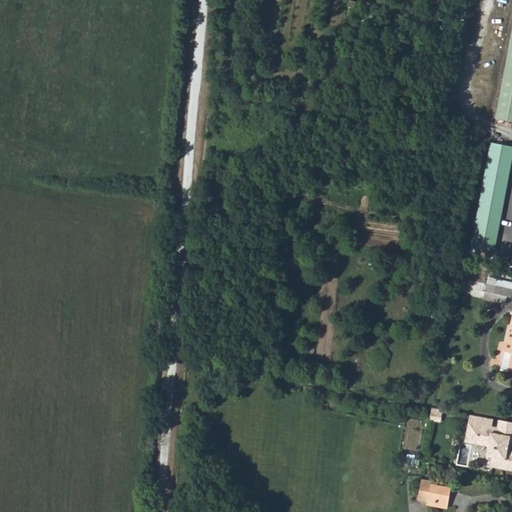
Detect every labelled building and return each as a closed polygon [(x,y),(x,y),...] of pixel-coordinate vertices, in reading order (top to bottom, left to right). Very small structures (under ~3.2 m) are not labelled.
[(511,39),(498,120),(511,122),(511,39)] [(511,145),(492,142),(473,249),(495,253),(511,167),(511,145)] [(511,282),(499,279),(498,286),(511,289),(511,282)] [(511,289),(498,286),(496,294),(511,298),(511,297),(511,289)] [(465,442),(481,445),(483,435),(476,434),(477,424),(492,426),(494,419),(470,415),(465,442)] [(511,422),(500,420),(498,427),(492,426),(477,424),(476,434),(483,435),(481,445),(489,446),(488,456),(493,457),(492,466),(511,469),(511,450),(509,449),(510,445),(511,444),(511,422)] [(428,501),(428,505),(436,506),(437,502),(449,504),(452,489),(431,485),(431,481),(421,480),(420,500),(428,501)]
